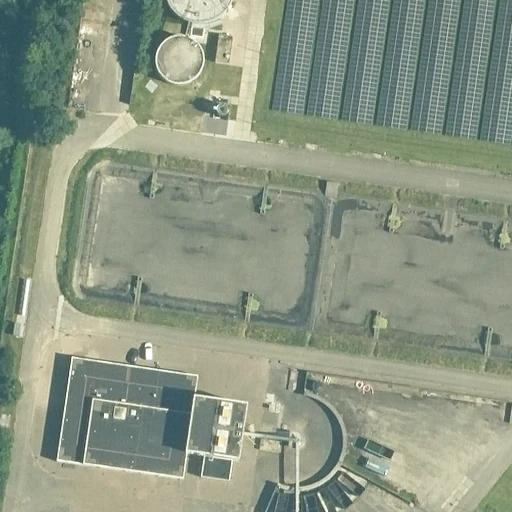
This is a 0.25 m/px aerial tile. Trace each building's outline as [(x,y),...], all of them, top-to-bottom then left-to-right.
[(171,10),(179,18),(189,23),(201,24),(212,21),(222,15),(229,5),(230,0),(165,0),(166,1),(171,10)] [(218,35),(214,63),(227,65),(231,38),(218,35)] [(161,79),(169,85),(178,86),(186,85),(193,80),(199,74),(201,65),(200,57),(196,49),(189,43),(181,40),(172,40),(164,44),(157,52),(155,61),(156,71),(161,79)] [(237,462),(245,405),(194,398),(197,376),(71,358),(55,462),(182,480),(186,453),(196,455),(196,456),(237,462)] [(0,427),(7,429),(9,415),(0,413),(0,427)]
